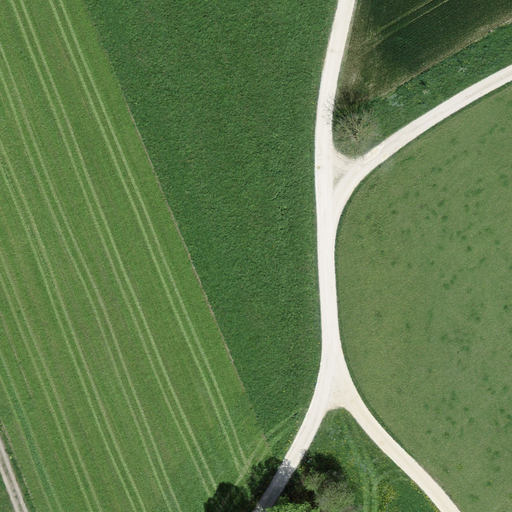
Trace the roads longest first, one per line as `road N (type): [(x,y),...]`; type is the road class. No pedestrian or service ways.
road 1 (track): [(341,0),(324,92),(338,355),(355,402),(453,511)]
road 2 (track): [(511,86),(329,194)]
road 3 (track): [(338,355),(309,433),(264,511)]
